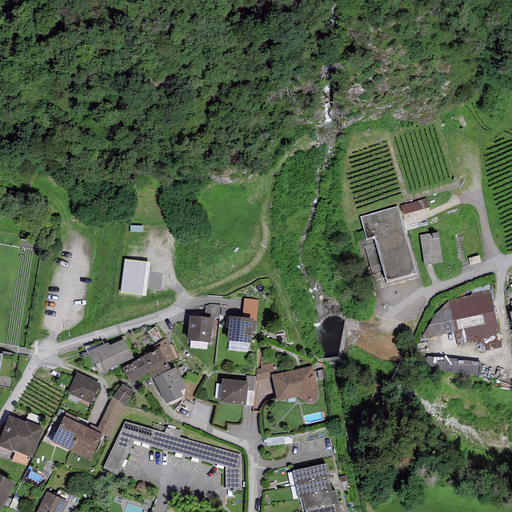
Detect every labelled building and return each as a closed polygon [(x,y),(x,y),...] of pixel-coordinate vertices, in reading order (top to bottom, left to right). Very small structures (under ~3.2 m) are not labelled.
[(427,198),(400,206),(403,215),(429,207),(427,198)] [(374,237),(386,282),(416,273),(398,206),(360,217),(366,240),(374,237)] [(438,232),(419,235),(424,265),(442,262),(438,232)] [(123,291),(148,293),(151,260),(125,258),(123,291)] [(489,290),(448,300),(459,345),(500,336),(489,290)] [(210,321),(190,319),(188,349),(208,351),(210,321)] [(251,321),(228,319),(226,347),(250,348),(251,321)] [(122,340),(88,354),(98,376),(132,362),(122,340)] [(161,348),(122,370),(130,385),(149,375),(166,405),(184,399),(180,393),(186,390),(176,369),(171,371),(161,348)] [(482,362),(427,356),(425,368),(480,374),(482,362)] [(312,366),(271,375),(277,401),(298,397),(301,399),(303,400),(306,402),(309,403),(312,403),(314,402),(316,401),(317,398),(318,396),(319,393),(312,366)] [(102,386),(77,375),(68,397),(92,408),(102,386)] [(247,384),(225,381),(222,404),(245,406),(247,384)] [(112,398),(98,428),(111,434),(123,407),(130,397),(119,389),(112,398)] [(43,430),(9,417),(0,439),(0,448),(31,461),(43,430)] [(103,436),(64,418),(52,444),(91,461),(103,436)] [(125,423),(103,470),(118,477),(134,442),(225,468),(226,491),(241,491),(240,455),(180,438),(181,431),(166,427),(164,434),(125,423)] [(325,463),(292,471),(295,486),(329,479),(325,463)] [(0,511),(4,511),(17,487),(0,478),(0,511)] [(331,491),(329,479),(295,486),(298,499),(302,498),(331,491)] [(62,511),(67,502),(42,490),(32,511),(62,511)] [(335,490),(331,491),(302,498),(305,511),(306,511),(338,505),(335,490)]
